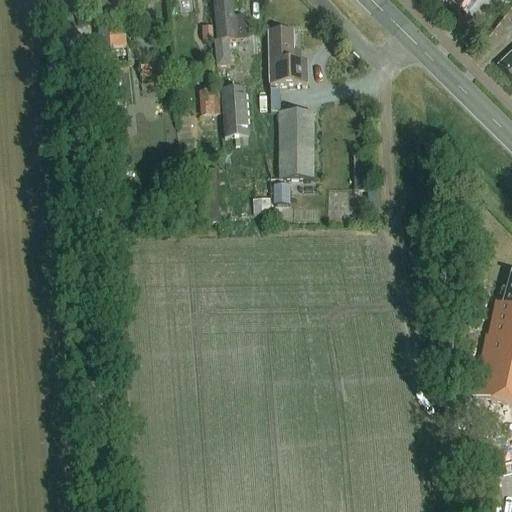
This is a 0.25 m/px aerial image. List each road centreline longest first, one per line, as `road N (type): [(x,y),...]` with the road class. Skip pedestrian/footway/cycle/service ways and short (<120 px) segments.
road 1 (unclassified): [(103,511),(62,0)]
road 2 (tertiary): [(511,143),(368,0)]
